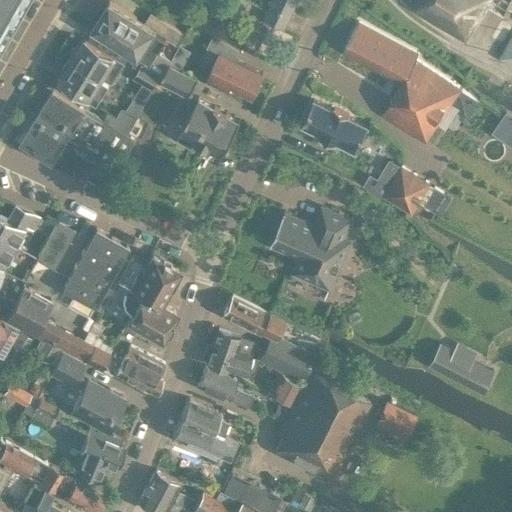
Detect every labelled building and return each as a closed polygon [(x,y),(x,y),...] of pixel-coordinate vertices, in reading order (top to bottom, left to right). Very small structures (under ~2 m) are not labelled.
[(0,0),(0,42),(23,0),(0,0)] [(283,29),(296,0),(272,0),(264,19),(283,29)] [(511,0),(417,0),(413,8),(465,39),(486,6),(503,15),(507,8),(511,10),(511,0)] [(176,44),(183,33),(150,12),(143,23),(108,1),(91,29),(138,58),(149,65),(166,38),(176,44)] [(511,27),(500,21),(490,39),(501,46),(511,27)] [(358,22),(343,51),(401,82),(381,112),(426,143),(457,93),(460,95),(465,119),(478,99),(461,88),(414,59),(417,54),(358,22)] [(511,35),(498,59),(511,66),(511,35)] [(262,73),(233,59),(238,49),(211,36),(206,47),(219,53),(206,79),(235,93),(237,88),(251,95),(262,73)] [(85,38),(72,58),(101,77),(114,56),(85,38)] [(178,44),(168,62),(180,68),(190,50),(178,44)] [(109,82),(101,77),(72,58),(59,79),(97,103),(103,95),(102,94),(109,82)] [(188,97),(198,79),(170,63),(160,81),(188,97)] [(150,91),(160,75),(142,64),(132,79),(150,91)] [(99,159),(88,177),(98,183),(128,132),(101,116),(50,87),(38,108),(40,109),(20,141),(52,160),(66,137),(99,159)] [(192,147),(195,140),(221,155),(240,121),(199,97),(179,131),(182,133),(179,139),(192,147)] [(320,137),(334,144),(335,142),(355,151),(367,126),(348,116),(349,114),(334,107),(333,109),(313,100),(301,125),(321,135),(320,137)] [(128,132),(137,116),(122,107),(117,117),(105,110),(101,116),(128,132)] [(511,114),(507,111),(502,118),(495,128),(511,139),(511,114)] [(389,187),(383,197),(412,214),(419,203),(430,185),(430,183),(401,166),(400,167),(389,187)] [(369,175),(363,185),(383,197),(389,187),(377,180),(369,175)] [(435,213),(444,197),(446,194),(430,185),(419,203),(435,213)] [(444,197),(435,213),(440,216),(450,200),(444,197)] [(39,216),(15,205),(6,221),(0,217),(0,238),(13,246),(14,244),(25,225),(32,229),(39,216)] [(343,237),(351,218),(322,206),(314,224),(284,211),(270,245),(299,257),(293,272),(330,288),(351,240),(343,237)] [(36,259),(53,269),(75,231),(58,221),(36,259)] [(96,228),(61,289),(94,307),(128,247),(96,228)] [(13,246),(0,238),(0,264),(2,266),(9,253),(31,265),(36,256),(14,244),(13,246)] [(146,262),(131,253),(115,280),(126,286),(123,292),(121,300),(123,308),(129,313),(130,314),(124,324),(142,334),(145,330),(160,339),(176,311),(160,302),(169,286),(170,287),(176,276),(175,275),(178,269),(151,253),(146,262)] [(6,317),(34,332),(41,318),(51,300),(23,285),(15,301),(6,317)] [(0,317),(4,320),(6,317),(15,301),(0,295),(0,317)] [(260,333),(262,330),(272,336),(281,319),(268,314),(232,295),(223,313),(260,333)] [(0,353),(3,355),(18,328),(4,320),(0,317),(0,353)] [(94,345),(41,318),(34,332),(32,334),(85,362),(101,369),(106,358),(107,357),(109,353),(94,345)] [(203,357),(207,360),(207,362),(244,375),(251,354),(248,353),(253,340),(218,328),(212,344),(208,344),(203,357)] [(314,354),(274,335),(263,360),(303,379),(314,354)] [(56,348),(45,342),(37,357),(48,363),(56,348)] [(430,365),(482,392),(493,370),(472,359),(476,351),(458,342),(454,350),(441,343),(430,365)] [(158,377),(164,363),(161,361),(129,345),(117,370),(115,374),(154,393),(156,394),(162,379),(158,377)] [(62,351),(50,374),(72,386),(84,363),(62,351)] [(106,358),(101,369),(107,373),(113,362),(114,360),(107,357),(106,358)] [(205,365),(197,384),(250,407),(252,400),(232,391),(236,378),(205,365)] [(275,452),(331,479),(370,401),(310,371),(290,411),(284,422),(279,433),(282,435),(275,452)] [(268,391),(270,392),(290,402),(299,384),(278,372),(268,391)] [(71,409),(106,428),(123,397),(107,388),(106,390),(87,380),(71,409)] [(11,382),(5,394),(26,405),(32,394),(11,382)] [(40,387),(33,383),(32,382),(28,391),(36,395),(40,387)] [(40,398),(32,394),(26,405),(22,412),(30,416),(47,425),(57,407),(40,398)] [(188,397),(180,417),(223,435),(228,422),(218,418),(221,412),(188,397)] [(415,414),(386,400),(375,422),(404,436),(415,414)] [(284,422),(290,411),(278,405),(273,417),(284,422)] [(207,443),(227,451),(232,438),(223,435),(180,417),(172,434),(204,449),(207,443)] [(78,452),(84,455),(77,471),(97,479),(103,463),(117,468),(125,448),(119,445),(122,439),(90,426),(87,434),(77,429),(70,447),(79,451),(78,452)] [(0,438),(0,461),(10,467),(23,474),(27,467),(41,475),(47,464),(6,441),(0,438)] [(0,484),(10,467),(0,461),(0,484)] [(155,469),(147,485),(170,497),(192,509),(190,511),(232,511),(234,510),(202,491),(196,501),(175,489),(179,481),(155,469)] [(232,474),(223,492),(241,500),(249,482),(232,474)] [(75,480),(70,489),(65,498),(91,511),(96,511),(106,497),(75,480)] [(23,499),(17,510),(20,511),(67,511),(47,501),(52,493),(33,482),(23,499)] [(249,482),(241,500),(261,510),(271,492),(249,482)] [(190,511),(192,509),(170,497),(147,485),(139,501),(158,511),(163,511),(167,506),(177,511),(190,511)] [(295,507),(296,505),(309,511),(313,511),(317,505),(313,503),(315,499),(303,492),(304,490),(297,486),(288,504),(295,507)] [(271,492),(261,510),(264,511),(273,511),(279,500),(281,497),(271,492)] [(0,511),(20,511),(17,510),(0,500),(0,511)] [(279,500),(273,511),(274,511),(280,511),(286,503),(279,500)] [(235,510),(234,510),(232,511),(260,511),(241,502),(235,510)]
